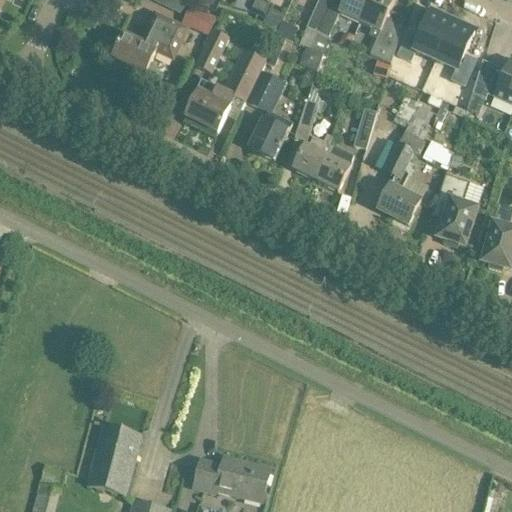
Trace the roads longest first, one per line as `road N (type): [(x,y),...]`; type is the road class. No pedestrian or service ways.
road 1 (unclassified): [(511,473),(0,216)]
road 2 (tertiary): [(511,328),(20,82)]
road 3 (unknown): [(196,315),(151,462)]
